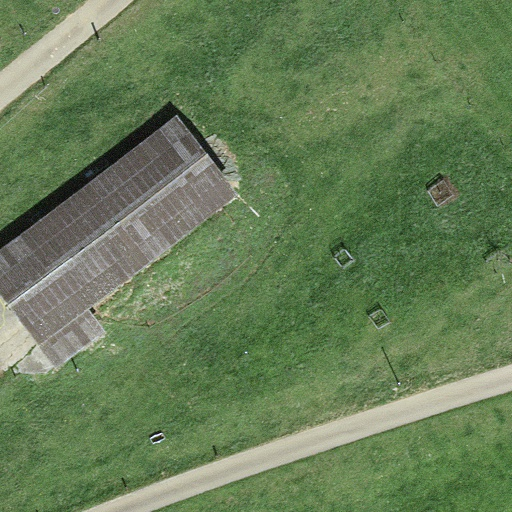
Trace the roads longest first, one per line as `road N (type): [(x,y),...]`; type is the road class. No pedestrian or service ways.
road 1 (track): [(111,511),(511,373)]
road 2 (track): [(0,89),(109,0)]
